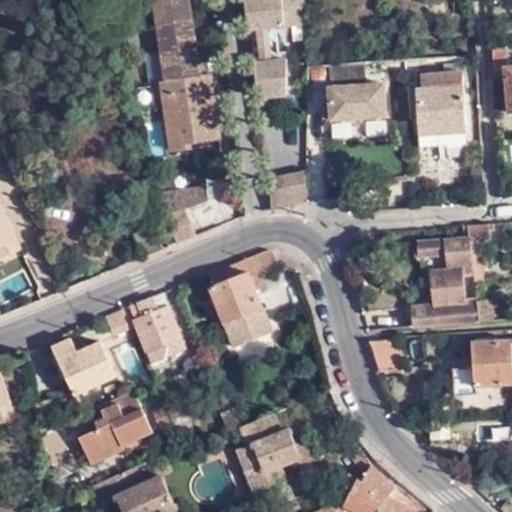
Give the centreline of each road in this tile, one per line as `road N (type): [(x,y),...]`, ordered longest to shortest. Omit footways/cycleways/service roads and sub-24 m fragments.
road 1 (residential): [(302,237),(326,264),(374,414),(471,511)]
road 2 (residential): [(0,341),(246,237),(273,230),(302,237)]
road 3 (residential): [(302,237),(343,220),(511,209)]
